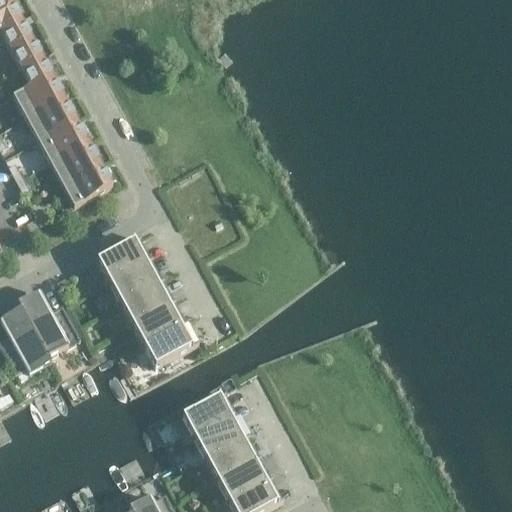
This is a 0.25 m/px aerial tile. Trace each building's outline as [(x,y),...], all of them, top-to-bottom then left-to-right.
[(0,34),(0,35),(2,33),(3,34),(1,35),(1,36),(1,37),(0,36),(0,37),(2,41),(9,37),(6,31),(20,24),(20,23),(21,23),(17,15),(16,16),(9,4),(8,5),(1,9),(1,8),(0,8),(0,34)] [(22,28),(20,24),(6,31),(9,37),(2,41),(4,45),(9,53),(8,53),(9,54),(30,43),(30,42),(26,35),(25,33),(24,33),(22,29),(22,28)] [(33,47),(30,43),(9,54),(11,57),(13,61),(14,64),(14,63),(19,72),(19,73),(41,62),(40,61),(41,61),(37,53),(36,54),(35,52),(34,52),(32,48),(33,47)] [(43,66),(41,62),(19,73),(21,76),(23,80),(25,83),(25,82),(29,91),(30,92),(51,81),(51,80),(50,80),(46,73),(47,73),(46,71),(45,71),(42,67),(43,66)] [(58,93),(51,81),(30,92),(29,91),(12,101),(15,106),(17,110),(18,113),(19,113),(23,121),(24,124),(63,103),(62,100),(58,93)] [(70,115),(63,103),(24,124),(27,128),(29,132),(30,135),(31,135),(35,143),(36,146),(75,125),(74,122),(70,115)] [(82,137),(75,125),(36,146),(39,150),(41,154),(42,157),(43,157),(47,165),(49,168),(87,147),(86,144),(82,137)] [(94,159),(87,147),(49,168),(51,172),(53,176),(55,179),(59,187),(59,188),(61,190),(99,169),(98,166),(94,159)] [(22,183),(15,168),(8,172),(15,186),(22,183)] [(106,181),(99,169),(61,190),(63,195),(63,194),(65,198),(67,201),(72,210),(71,210),(73,213),(83,208),(90,204),(112,192),(110,189),(110,188),(106,181)] [(30,197),(22,183),(15,186),(23,200),(30,197)] [(47,228),(39,213),(32,217),(40,231),(47,228)] [(140,244),(140,243),(97,266),(108,287),(104,290),(151,265),(151,264),(144,268),(133,248),(140,244)] [(152,265),(151,265),(104,290),(104,291),(109,289),(120,309),(115,311),(115,312),(163,286),(163,285),(156,289),(145,269),(152,265)] [(65,284),(56,288),(60,295),(68,291),(65,284)] [(163,286),(115,312),(116,312),(120,310),(131,330),(127,332),(127,333),(174,307),(174,306),(167,310),(156,290),(163,286)] [(16,309),(19,314),(20,314),(47,363),(48,363),(80,345),(61,312),(49,318),(41,303),(41,302),(38,297),(16,309)] [(175,307),(174,307),(127,333),(132,331),(143,351),(138,353),(139,354),(186,328),(186,327),(179,331),(168,311),(175,307)] [(20,314),(19,314),(0,324),(0,326),(8,341),(0,345),(0,355),(14,381),(26,375),(29,380),(51,368),(48,363),(47,363),(20,314)] [(186,328),(139,354),(143,352),(155,373),(198,350),(197,348),(190,352),(179,332),(186,328)] [(226,400),(225,399),(182,422),(194,444),(189,446),(189,447),(237,421),(236,420),(230,424),(219,404),(226,400)] [(237,421),(189,447),(190,447),(194,445),(205,465),(201,467),(201,468),(248,442),(248,441),(241,445),(230,425),(237,421)] [(249,442),(248,442),(201,468),(206,466),(217,486),(212,488),(212,489),(260,463),(259,462),(253,466),(242,446),(249,442)] [(260,463),(212,489),(213,489),(217,487),(228,507),(224,509),(224,510),(271,484),(271,483),(264,487),(253,467),(260,463)] [(272,484),(271,484),(224,510),(229,508),(231,511),(271,511),(283,506),(282,504),(276,508),(265,488),(272,484)] [(170,511),(165,501),(153,507),(150,502),(131,511),(170,511)]
